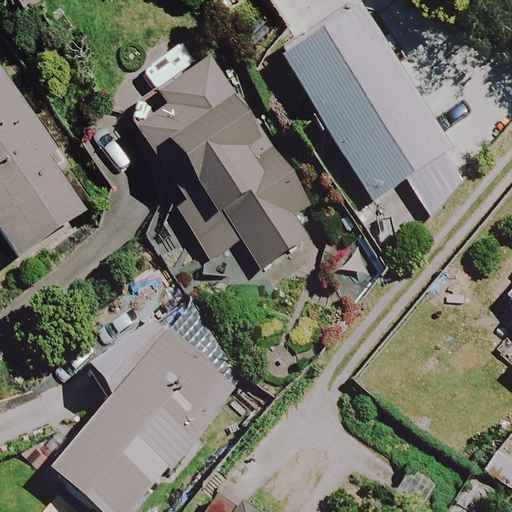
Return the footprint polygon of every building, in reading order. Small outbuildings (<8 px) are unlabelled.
[(511,133),(500,115),(460,140),(373,3),(274,66),(366,211),(400,190),(420,222),(486,180),(495,194),(511,182),(511,133)] [(61,169),(0,85),(0,247),(15,268),(81,220),(49,177),(61,169)] [(307,203),(193,86),(130,147),(262,283),(306,240),(288,222),(307,203)] [(379,286),(357,264),(329,292),(350,314),(379,286)] [(511,280),(487,309),(511,330),(511,374),(511,377),(511,280)] [(134,511),(230,402),(162,343),(42,482),(76,511),(134,511)] [(511,471),(500,493),(511,499),(511,471)] [(255,511),(242,503),(235,511),(255,511)]
